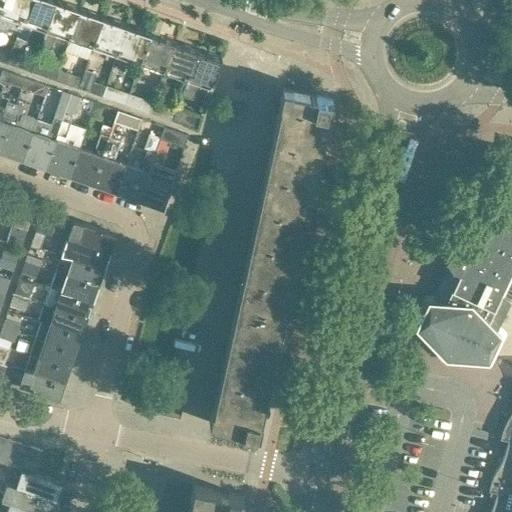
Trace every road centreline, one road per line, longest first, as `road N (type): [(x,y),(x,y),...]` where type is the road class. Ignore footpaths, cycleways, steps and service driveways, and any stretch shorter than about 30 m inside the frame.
road 1 (residential): [(184,450),(264,83)]
road 2 (residential): [(91,433),(134,234),(121,221),(0,177)]
road 3 (residential): [(367,244),(317,478)]
road 4 (residential): [(385,89),(367,244)]
road 5 (residential): [(367,244),(435,106)]
road 6 (residential): [(317,478),(184,450)]
road 7 (residential): [(244,9),(370,56)]
road 8 (residential): [(377,26),(244,9)]
